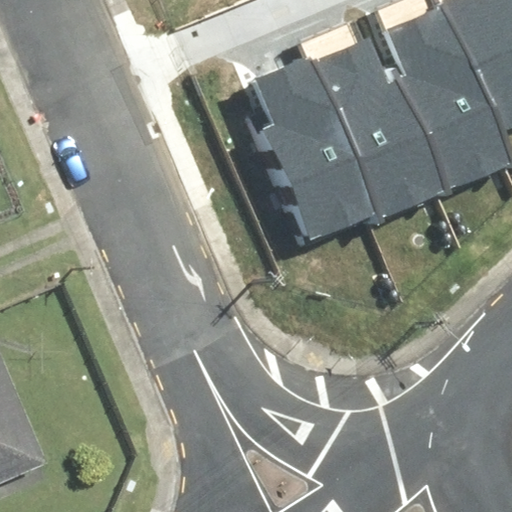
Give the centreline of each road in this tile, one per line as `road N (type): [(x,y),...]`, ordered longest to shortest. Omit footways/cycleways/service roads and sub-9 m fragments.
road 1 (residential): [(44,0),(213,396)]
road 2 (residential): [(213,396),(253,433),(316,454),(342,457),(447,436)]
road 3 (tertiary): [(447,436),(474,365),(511,335)]
